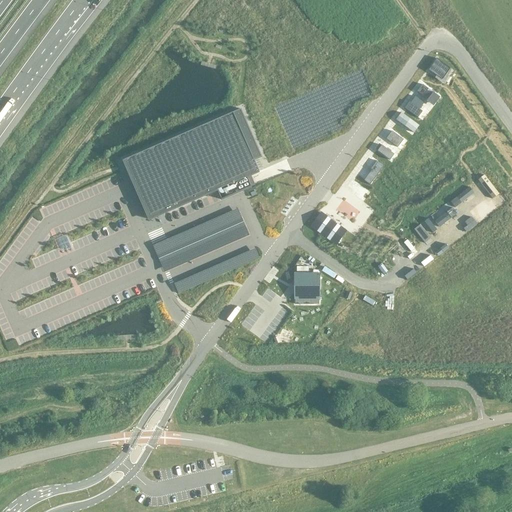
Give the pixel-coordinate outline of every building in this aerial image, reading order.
[(405,108),(418,117),(422,111),(419,109),(424,103),(415,97),(411,103),(410,102),(405,108)] [(241,109),(122,160),(123,161),(124,161),(149,219),(217,190),(222,199),(251,186),(247,177),(259,171),(254,160),(261,157),(241,109)] [(321,213),(311,226),(336,244),(346,231),(321,213)] [(408,239),(405,242),(412,251),(416,248),(408,239)] [(319,274),(295,274),(295,298),(319,298),(319,274)]
